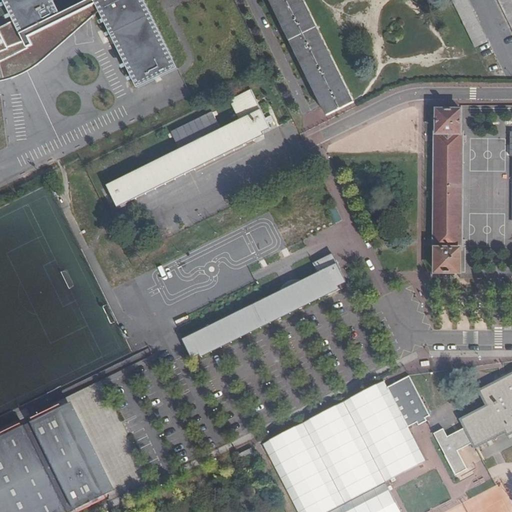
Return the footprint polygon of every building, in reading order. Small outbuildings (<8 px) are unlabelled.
[(138,87),(178,68),(144,0),(91,0),(61,15),(53,0),(3,0),(14,22),(0,29),(0,82),(6,81),(11,80),(17,78),(25,74),(30,71),(34,69),(40,65),(99,12),(138,87)] [(270,0),(328,115),(354,102),(304,0),(270,0)] [(482,53),(491,49),(467,0),(452,0),(479,55),(482,53)] [(511,0),(497,0),(511,29),(511,0)] [(231,99),(234,106),(239,114),(241,120),(107,186),(118,208),(264,136),(262,132),(270,128),(251,89),(231,99)] [(239,114),(234,106),(227,109),(231,118),(239,114)] [(436,249),(436,272),(461,272),(462,248),(464,248),(465,133),(462,133),(463,110),(437,110),(437,133),(435,133),(434,249),(436,249)] [(334,287),(321,260),(300,271),(305,280),(183,340),(191,357),(200,353),(202,358),(327,296),(325,291),(334,287)] [(464,428),(471,444),(474,449),(505,433),(507,436),(511,433),(511,374),(479,391),(486,407),(460,419),(464,428)] [(411,375),(389,385),(410,425),(419,420),(420,423),(428,418),(427,416),(431,414),(411,375)] [(410,425),(389,385),(386,379),(265,441),(301,511),(403,511),(387,480),(427,459),(410,425)] [(0,511),(67,511),(66,509),(76,504),(79,509),(107,495),(60,403),(32,417),(34,422),(24,427),(21,422),(0,432),(0,511)] [(443,430),(433,435),(454,476),(467,469),(457,451),(471,444),(464,428),(446,437),(443,430)]
